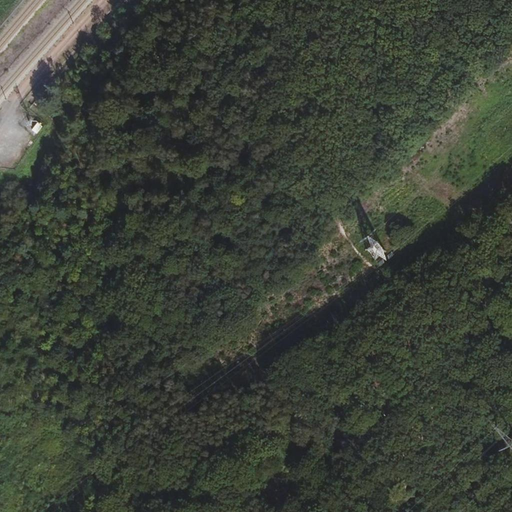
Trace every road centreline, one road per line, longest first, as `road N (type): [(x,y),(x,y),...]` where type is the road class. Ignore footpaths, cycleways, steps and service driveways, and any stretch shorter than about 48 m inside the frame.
road 1 (track): [(511,232),(412,462)]
road 2 (track): [(355,343),(412,462)]
